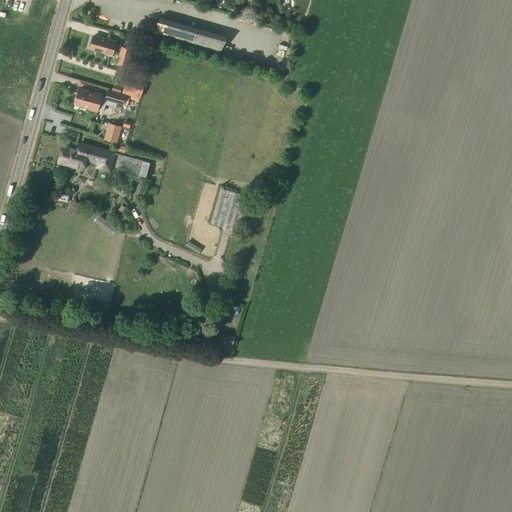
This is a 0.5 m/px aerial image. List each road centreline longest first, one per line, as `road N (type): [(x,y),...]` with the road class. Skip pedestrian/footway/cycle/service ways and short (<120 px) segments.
road 1 (track): [(511,384),(179,354),(0,317)]
road 2 (tertiary): [(0,237),(67,0)]
